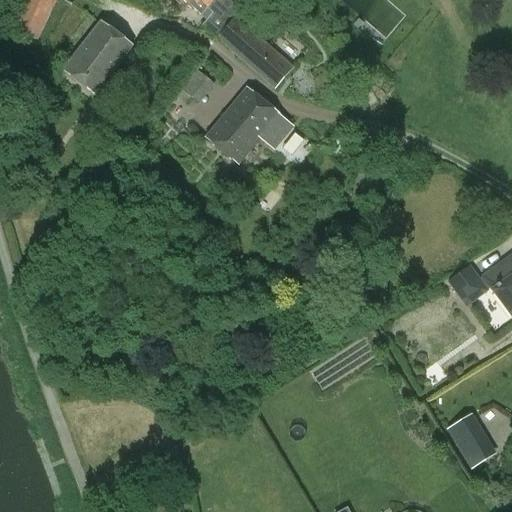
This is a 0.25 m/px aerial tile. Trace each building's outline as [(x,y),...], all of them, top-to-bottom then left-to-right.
[(37,42),(57,0),(25,0),(11,29),(37,42)] [(126,0),(152,14),(159,0),(126,0)] [(172,0),(179,6),(184,1),(201,18),(209,9),(213,12),(202,26),(217,39),(217,38),(218,39),(235,19),(251,0),(172,0)] [(292,70),(235,19),(218,39),(275,89),(292,70)] [(132,47),(100,22),(62,72),(94,96),(132,47)] [(205,71),(185,86),(203,108),(222,92),(205,71)] [(259,138),(269,146),(288,123),(247,90),(206,140),(237,165),(259,138)] [(511,255),(482,278),(479,280),(470,267),(446,284),(465,309),(491,290),(511,319),(511,318),(511,255)] [(105,426),(104,429),(108,431),(107,436),(108,445),(108,451),(112,460),(114,464),(120,471),(125,474),(132,464),(145,473),(148,469),(155,474),(181,468),(174,441),(150,421),(146,425),(120,404),(116,409),(114,411),(112,413),(110,415),(109,418),(107,420),(106,423),(105,426)] [(486,445),(470,418),(445,433),(462,459),(486,445)]
